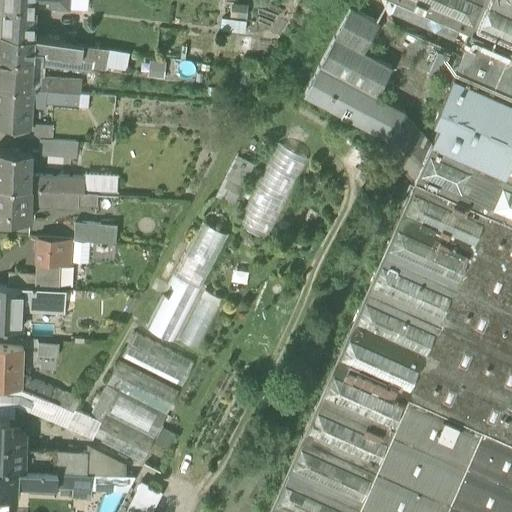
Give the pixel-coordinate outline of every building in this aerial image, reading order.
[(0,23),(34,25),(35,0),(1,0),(0,23)] [(391,11),(396,0),(382,0),(388,13),(391,11)] [(395,13),(454,38),(459,26),(399,0),(396,0),(391,11),(395,13)] [(511,0),(399,0),(459,26),(470,30),(460,52),(432,119),(439,122),(431,139),(413,179),(511,222),(511,0)] [(302,94),(388,138),(403,110),(374,95),(389,65),(362,51),(377,20),(348,5),(302,94)] [(430,39),(460,52),(470,30),(459,26),(454,38),(395,13),(386,34),(425,51),(430,39)] [(0,32),(33,37),(34,25),(0,23),(0,32)] [(0,56),(32,59),(33,47),(33,37),(0,32),(0,56)] [(64,42),(33,37),(33,47),(46,49),(45,54),(62,56),(64,42)] [(92,67),(106,69),(108,48),(64,42),(62,56),(93,60),(92,67)] [(0,56),(0,87),(30,89),(31,77),(32,59),(0,56)] [(31,77),(30,89),(80,92),(81,80),(31,77)] [(29,105),(30,89),(0,87),(0,123),(16,125),(28,125),(29,105)] [(80,104),(80,92),(30,89),(29,105),(44,106),(45,102),(80,104)] [(383,148),(413,179),(431,139),(403,110),(388,138),(383,148)] [(15,138),(41,140),(52,140),(53,127),(28,125),(16,125),(15,138)] [(78,142),(52,140),(41,140),(40,154),(76,157),(78,142)] [(277,142),(239,224),(266,236),(304,154),(277,142)] [(0,187),(29,189),(30,174),(31,152),(0,150),(0,187)] [(232,202),(254,162),(235,151),(213,191),(232,202)] [(59,176),(30,174),(29,189),(58,190),(59,176)] [(76,191),(82,191),(83,176),(59,174),(59,176),(58,190),(76,191)] [(511,511),(511,222),(413,179),(268,510),(269,511),(271,511),(511,511)] [(0,220),(27,222),(28,204),(29,189),(0,187),(0,220)] [(75,207),(76,202),(76,191),(58,190),(29,189),(28,204),(75,207)] [(82,191),(76,191),(76,202),(105,203),(105,193),(82,191)] [(145,326),(174,341),(227,233),(198,219),(145,326)] [(74,240),(115,243),(116,222),(75,220),(74,240)] [(38,239),(37,261),(60,262),(72,262),(73,240),(38,239)] [(58,290),(60,262),(37,261),(36,273),(35,289),(49,290),(58,290)] [(7,287),(35,289),(36,273),(8,272),(7,287)] [(180,340),(197,347),(218,293),(201,286),(180,340)] [(48,305),(49,290),(35,289),(7,287),(0,287),(0,329),(20,330),(21,304),(48,305)] [(120,355),(180,385),(192,360),(133,329),(120,355)] [(37,356),(56,357),(57,343),(38,342),(37,356)] [(0,386),(21,388),(22,375),(23,347),(0,346),(0,386)] [(92,437),(141,461),(178,389),(118,358),(89,414),(101,419),(92,437)] [(34,393),(60,404),(66,393),(22,375),(21,388),(34,393)] [(17,407),(26,411),(34,393),(21,388),(0,386),(0,405),(14,406),(17,407)] [(66,427),(66,426),(72,409),(60,404),(34,393),(26,411),(66,427)] [(0,405),(0,417),(8,418),(14,418),(14,406),(0,405)] [(73,407),(72,409),(66,426),(92,437),(101,419),(89,414),(73,407)] [(0,468),(16,469),(21,469),(22,446),(23,429),(8,428),(8,418),(0,417),(0,468)] [(27,469),(53,471),(54,450),(54,447),(28,446),(27,469)] [(73,471),(89,472),(90,451),(54,450),(53,471),(56,471),(73,471)] [(16,494),(16,484),(16,469),(0,468),(0,494),(6,494),(16,494)] [(21,469),(16,469),(16,484),(55,486),(56,471),(53,471),(27,469),(21,469)] [(71,486),(73,486),(73,471),(56,471),(55,486),(71,486)] [(71,496),(90,497),(91,472),(89,472),(73,471),(73,486),(71,486),(71,496)] [(149,511),(158,487),(137,479),(127,503),(149,511)]
